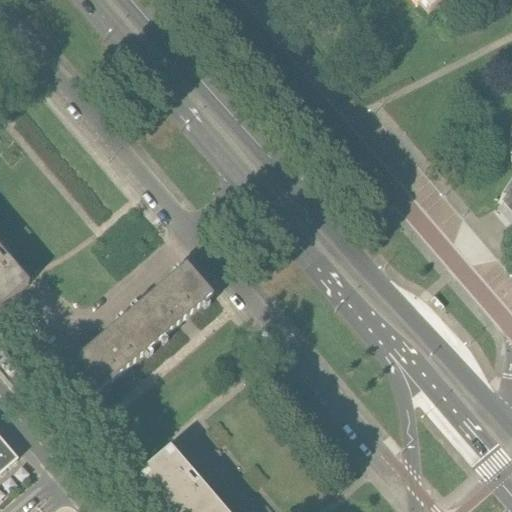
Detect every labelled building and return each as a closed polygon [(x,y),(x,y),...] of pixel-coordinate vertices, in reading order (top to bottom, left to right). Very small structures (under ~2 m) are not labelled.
[(448,0),(414,0),(429,17),(448,0)] [(511,130),(511,131),(511,135),(511,139),(511,143),(510,148),(511,147),(511,150),(511,151),(511,156),(511,155),(511,159),(511,160),(511,162),(511,184),(500,202),(503,204),(500,209),(511,222),(511,130)] [(0,312),(29,288),(28,287),(0,254),(0,312)] [(132,369),(155,349),(189,320),(212,300),(186,269),(128,318),(71,367),(98,398),(132,369)] [(0,511),(0,472),(18,457),(0,436),(0,511)] [(166,511),(220,511),(219,510),(170,452),(138,479),(166,511)]
